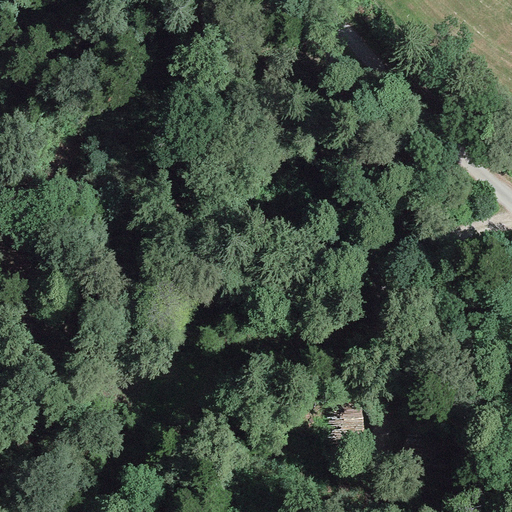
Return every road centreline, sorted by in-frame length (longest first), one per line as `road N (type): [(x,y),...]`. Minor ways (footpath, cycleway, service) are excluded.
road 1 (track): [(332,22),(381,265),(373,511)]
road 2 (unclassified): [(511,204),(316,0)]
road 3 (track): [(511,213),(381,265)]
